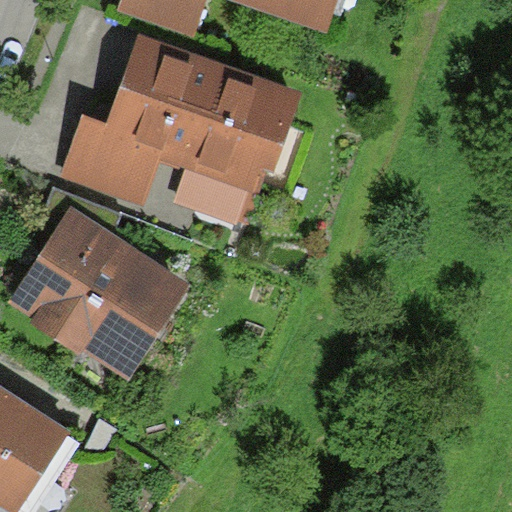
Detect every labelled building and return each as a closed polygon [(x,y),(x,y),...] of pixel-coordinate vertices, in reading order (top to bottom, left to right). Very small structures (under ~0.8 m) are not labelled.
[(140,0),(192,17),(197,0),(140,0)] [(278,0),(319,13),(323,0),(278,0)] [(154,132),(243,168),(254,141),(268,146),(290,92),(139,30),(107,106),(83,96),(57,159),(131,189),(154,132)] [(97,231),(111,201),(48,173),(35,202),(97,231)] [(55,228),(19,285),(35,295),(27,308),(75,338),(83,325),(122,350),(172,271),(105,230),(92,251),(55,228)] [(0,484),(14,493),(63,414),(0,375),(0,484)]
